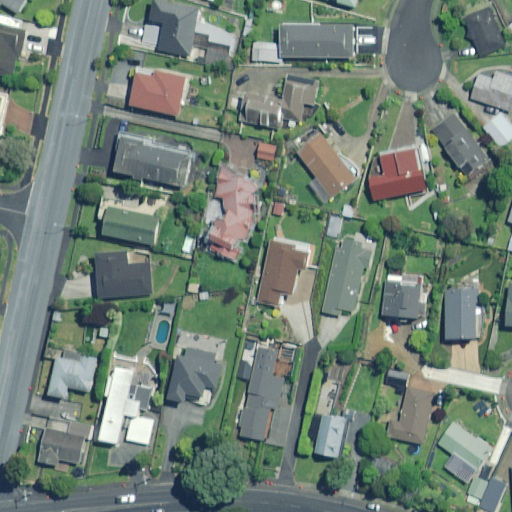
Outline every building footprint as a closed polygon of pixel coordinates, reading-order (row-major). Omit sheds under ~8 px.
[(29,0),(0,0),(20,14),(29,0)] [(198,22),(201,9),(157,0),(154,0),(150,19),(166,22),(160,50),(191,57),(193,46),(230,54),(235,30),(198,22)] [(329,0),(365,10),(368,0),(329,0)] [(506,47),(491,8),(466,18),(481,57),(506,47)] [(28,31),(0,26),(0,74),(15,77),(19,56),(24,57),(28,31)] [(355,59),(356,27),(283,26),(283,44),(260,43),(260,61),(282,62),(283,58),(355,59)] [(511,76),(497,71),(495,79),(479,74),(472,98),(511,111),(511,76)] [(188,78),(158,72),(157,77),(138,73),(131,106),(180,116),(188,78)] [(286,101),(248,94),(237,92),(233,111),(244,113),(242,122),(283,130),(285,119),(303,122),(306,104),(317,106),(321,81),(290,75),(286,101)] [(11,94),(0,91),(0,145),(4,128),(11,94)] [(511,140),(511,125),(502,113),(485,128),(502,149),(511,140)] [(488,161),(455,114),(433,130),(470,182),(486,171),(482,165),(488,161)] [(358,180),(324,136),(300,154),(328,189),(319,196),(326,205),(358,180)] [(148,143),(125,137),(117,171),(186,188),(193,157),(147,145),(148,143)] [(277,146),(261,143),(258,158),(274,161),(277,146)] [(428,190),(419,148),(382,156),(386,175),(371,179),(375,201),(428,190)] [(236,172),(223,166),(212,194),(229,200),(210,249),(236,259),(242,242),(246,243),(259,209),(253,207),(262,185),(235,175),(236,172)] [(289,206),(277,201),(271,214),(284,219),(289,206)] [(161,218),(111,208),(105,235),(155,245),(161,218)] [(302,243),(275,238),(261,303),(282,307),(284,294),(296,297),(302,270),(308,272),(314,246),(302,243)] [(363,248),(364,244),(339,238),(337,252),(336,253),(323,312),(342,316),(344,310),(356,312),(365,268),(370,269),(374,251),(363,248)] [(130,265),(129,252),(97,255),(100,299),(155,295),(152,264),(130,265)] [(424,275),(404,274),(405,259),(389,257),(385,316),(420,319),(424,275)] [(478,307),(478,290),(445,291),(446,340),(484,339),(483,307),(478,307)] [(113,328),(102,325),(99,338),(110,341),(113,328)] [(291,354),(260,348),(248,409),(245,409),(240,436),(271,442),(277,409),(280,410),(291,354)] [(99,357),(60,349),(50,396),(68,399),(70,388),(92,393),(99,357)] [(190,349),(189,358),(180,356),(172,401),(187,403),(189,395),(206,398),(208,387),(220,389),(225,365),(218,364),(220,354),(190,349)] [(105,442),(119,445),(126,415),(133,416),(128,440),(149,445),(154,421),(139,418),(140,411),(149,413),(155,385),(137,381),(139,371),(130,369),(131,363),(115,359),(106,398),(111,399),(104,428),(93,439),(101,446),(105,442)] [(408,372),(388,369),(385,384),(396,386),(395,392),(404,394),(408,372)] [(434,394),(407,388),(399,422),(391,420),(387,437),(422,445),(434,394)] [(347,419),(325,415),(318,454),(340,458),(347,419)] [(49,416),(46,431),(41,463),(60,466),(60,461),(82,464),(86,437),(71,434),(73,419),(49,416)] [(492,451),(453,422),(438,443),(453,454),(444,467),(468,484),(492,451)] [(494,511),(495,511),(507,484),(491,477),(479,505),(494,511)]
